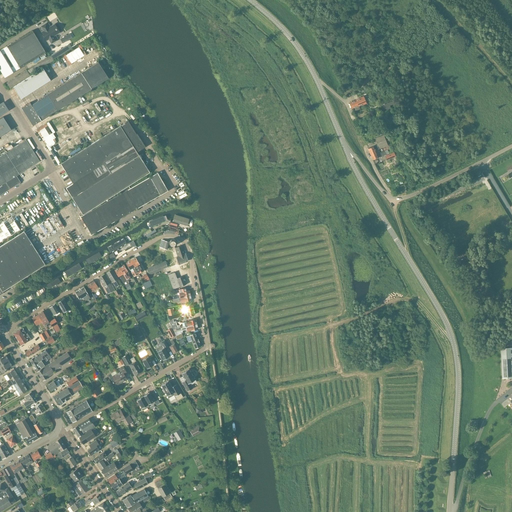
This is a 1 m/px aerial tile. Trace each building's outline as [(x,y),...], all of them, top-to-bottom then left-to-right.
[(42,32),(47,40),(49,39),(51,43),(56,40),(54,36),(60,32),(55,24),(49,28),(46,23),(41,26),(44,31),(42,32)] [(13,72),(20,68),(46,52),(33,30),(0,50),(0,69),(5,77),(13,72)] [(72,38),(70,34),(60,39),(63,43),(72,38)] [(49,57),(52,62),(72,48),(69,43),(49,57)] [(49,57),(27,71),(27,70),(6,83),(10,88),(30,75),(52,62),(49,57)] [(35,124),(92,88),(108,78),(98,61),(81,72),(47,94),(48,95),(32,105),(30,102),(26,105),(27,106),(24,108),(35,124)] [(43,68),(13,87),(21,98),(51,80),(43,68)] [(352,108),(358,106),(362,104),(362,105),(365,103),(363,98),(356,100),(356,101),(350,103),(352,108)] [(384,104),(387,110),(391,109),(390,106),(394,104),(393,101),(384,104)] [(3,117),(0,118),(0,136),(11,129),(3,117)] [(128,121),(61,164),(73,183),(66,187),(72,197),(83,214),(120,191),(121,193),(81,217),(91,235),(168,190),(158,172),(130,188),(128,185),(150,172),(139,155),(137,152),(146,146),(137,133),(136,134),(128,121)] [(42,140),(55,132),(49,122),(36,129),(42,140)] [(388,146),(383,135),(375,139),(379,149),(388,146)] [(26,140),(6,153),(19,174),(40,161),(26,140)] [(379,150),(377,145),(368,149),(370,154),(375,152),(376,154),(383,152),(383,151),(382,149),(379,150)] [(375,152),(370,154),(373,160),(381,156),(389,153),(387,149),(383,151),(383,152),(376,154),(375,152)] [(394,152),(385,156),(387,160),(396,157),(394,152)] [(16,176),(19,174),(6,153),(0,156),(0,194),(20,182),(16,176)] [(6,206),(10,212),(32,199),(28,192),(6,206)] [(189,219),(173,215),(171,221),(188,225),(189,219)] [(164,217),(149,222),(151,228),(166,222),(164,217)] [(0,294),(5,291),(4,290),(45,264),(24,231),(0,246),(0,294)] [(124,238),(108,247),(111,253),(127,244),(124,238)] [(161,243),(160,247),(167,249),(169,242),(162,240),(161,243)] [(178,256),(186,253),(183,245),(175,248),(178,256)] [(99,253),(84,261),(87,267),(102,258),(99,253)] [(186,253),(178,256),(176,257),(179,264),(188,261),(186,253)] [(142,271),(138,264),(139,264),(135,257),(131,260),(138,273),(142,271)] [(138,273),(131,260),(126,263),(130,269),(132,271),(131,272),(134,276),(138,273)] [(147,269),(149,275),(168,267),(165,261),(147,269)] [(125,264),(119,267),(127,281),(130,279),(129,277),(131,276),(127,271),(129,270),(125,264)] [(79,267),(65,274),(67,278),(81,270),(79,267)] [(119,267),(115,270),(118,276),(119,276),(124,283),(127,281),(119,267)] [(116,287),(121,284),(118,279),(118,278),(112,270),(107,273),(112,282),(113,281),(116,287)] [(175,272),(168,275),(173,289),(180,287),(177,278),(175,272)] [(105,274),(99,278),(104,286),(104,287),(106,286),(110,293),(112,292),(112,293),(114,292),(114,291),(112,288),(105,274)] [(141,277),(144,282),(149,279),(146,274),(144,275),(141,277)] [(187,284),(183,276),(177,278),(180,287),(187,284)] [(60,278),(46,285),(48,289),(62,282),(60,278)] [(86,284),(91,291),(91,292),(98,287),(93,280),(86,284)] [(153,285),(150,280),(142,284),(145,289),(153,285)] [(84,287),(75,292),(79,299),(83,297),(85,300),(90,298),(89,296),(84,287)] [(173,296),(173,297),(173,299),(190,295),(189,290),(186,291),(186,288),(179,289),(179,292),(179,293),(180,295),(173,296)] [(63,312),(69,308),(64,299),(58,302),(63,312)] [(54,315),(59,311),(55,304),(49,307),(54,315)] [(180,310),(177,310),(177,313),(194,309),(193,304),(187,306),(186,304),(182,305),(183,307),(182,307),(182,309),(180,310)] [(194,309),(177,313),(174,314),(169,315),(167,316),(168,319),(181,316),(181,315),(187,314),(188,316),(195,314),(194,309)] [(49,323),(47,318),(43,311),(37,314),(44,327),(45,328),(48,326),(46,324),(49,323)] [(144,312),(141,314),(135,317),(137,320),(143,317),(146,316),(144,312)] [(33,317),(32,318),(36,325),(38,323),(41,328),(44,327),(37,314),(38,315),(35,316),(33,317)] [(181,327),(197,324),(196,319),(189,320),(189,321),(184,322),(185,327),(181,327)] [(138,325),(134,327),(139,336),(143,334),(138,325)] [(21,345),(28,341),(31,339),(27,333),(26,334),(22,328),(13,334),(21,345)] [(171,328),(167,330),(171,337),(175,335),(171,328)] [(43,332),(39,335),(43,341),(47,338),(43,332)] [(195,348),(201,346),(195,333),(190,335),(195,348)] [(55,341),(51,336),(46,340),(49,345),(55,341)] [(167,357),(169,356),(165,349),(168,347),(164,340),(161,342),(163,345),(156,349),(159,354),(158,354),(160,358),(161,357),(163,360),(164,359),(165,359),(167,358),(167,357)] [(173,354),(179,351),(173,340),(171,341),(173,344),(169,346),(173,354)] [(41,349),(39,347),(38,344),(25,352),(28,357),(41,349)] [(511,348),(502,349),(503,379),(511,378),(511,348)] [(145,350),(138,353),(144,363),(143,363),(145,367),(146,366),(147,369),(150,367),(151,367),(153,366),(153,365),(154,365),(150,358),(153,356),(149,349),(145,351),(145,350)] [(33,365),(37,363),(41,360),(49,354),(46,350),(30,360),(33,365)] [(62,355),(67,362),(71,359),(67,352),(62,355)] [(137,362),(136,362),(134,357),(130,359),(127,354),(121,357),(126,366),(129,364),(130,366),(135,375),(142,372),(137,362)] [(0,356),(0,365),(9,360),(7,355),(2,358),(1,356),(0,356)] [(42,360),(41,360),(37,363),(33,365),(37,371),(41,368),(45,365),(43,363),(51,358),(49,355),(42,360)] [(49,364),(37,372),(43,380),(48,377),(47,375),(54,371),(61,366),(58,360),(60,358),(59,357),(57,359),(49,364)] [(12,365),(9,360),(0,365),(0,368),(2,373),(9,369),(8,368),(12,365)] [(120,372),(118,373),(122,382),(126,381),(125,380),(127,379),(125,376),(128,374),(123,366),(118,369),(120,372)] [(186,380),(182,382),(188,391),(193,388),(191,385),(197,381),(195,379),(196,379),(194,376),(195,375),(193,372),(192,371),(191,372),(189,368),(182,373),(186,380)] [(7,373),(10,378),(18,374),(14,369),(7,373)] [(111,373),(108,375),(111,380),(114,379),(117,384),(119,383),(119,384),(122,382),(118,373),(112,376),(111,373)] [(10,378),(14,384),(21,379),(18,374),(10,378)] [(73,385),(79,381),(76,376),(66,382),(69,387),(73,385)] [(14,384),(17,389),(24,384),(21,379),(14,384)] [(59,380),(56,381),(55,380),(47,385),(50,391),(57,386),(58,387),(61,385),(59,382),(60,381),(59,380)] [(57,404),(59,402),(61,405),(66,401),(65,399),(72,394),(83,388),(79,381),(73,385),(69,387),(68,388),(53,397),(57,404)] [(161,385),(163,389),(162,390),(164,393),(165,393),(166,392),(169,398),(175,395),(178,400),(184,397),(176,385),(173,387),(169,381),(161,385)] [(28,390),(24,384),(17,389),(20,394),(28,390)] [(28,401),(35,396),(32,391),(25,396),(27,399),(26,400),(27,401),(28,401)] [(146,395),(144,396),(150,407),(156,403),(157,405),(160,403),(156,396),(153,397),(150,392),(149,393),(148,393),(146,394),(146,395)] [(27,401),(27,402),(24,404),(27,408),(38,400),(35,396),(28,401),(27,401)] [(144,411),(150,407),(144,396),(141,398),(140,398),(138,399),(137,400),(139,403),(138,403),(140,406),(141,406),(144,411)] [(66,412),(73,422),(92,411),(86,400),(66,412)] [(40,403),(30,410),(32,412),(34,411),(36,414),(39,412),(40,413),(45,411),(40,403)] [(115,418),(117,421),(123,418),(126,425),(132,422),(128,414),(124,417),(120,410),(110,415),(113,419),(115,418)] [(38,438),(35,432),(36,431),(28,417),(16,423),(22,434),(21,435),(20,436),(22,438),(23,439),(24,438),(25,437),(28,443),(38,438)] [(35,419),(31,421),(34,425),(39,433),(43,431),(38,422),(37,423),(36,421),(38,420),(37,418),(35,419)] [(79,437),(91,429),(95,427),(93,423),(92,424),(89,418),(73,428),(79,437)] [(8,426),(1,431),(3,435),(9,432),(10,431),(11,431),(8,426)] [(91,429),(79,437),(84,444),(96,436),(91,429)] [(179,430),(174,433),(178,440),(183,437),(179,430)] [(17,443),(10,431),(9,432),(10,434),(5,437),(11,446),(17,443)] [(47,446),(50,452),(47,454),(44,450),(43,451),(51,465),(56,461),(54,458),(56,457),(55,455),(60,452),(58,449),(59,448),(61,451),(66,448),(60,438),(55,441),(47,446)] [(109,443),(113,448),(119,444),(115,439),(109,443)] [(92,455),(99,450),(97,446),(99,444),(96,440),(89,445),(91,448),(88,450),(92,455)] [(0,455),(2,459),(10,454),(4,444),(0,445),(0,455)] [(60,458),(70,452),(67,448),(61,452),(61,453),(58,455),(60,458)] [(36,460),(42,456),(38,450),(31,454),(36,462),(37,462),(36,460)] [(94,458),(97,463),(102,459),(104,462),(106,460),(108,461),(109,460),(109,459),(112,457),(115,455),(112,452),(110,454),(107,456),(104,451),(94,458)] [(72,457),(69,453),(62,459),(64,462),(66,461),(68,464),(69,464),(71,467),(77,463),(72,456),(72,457)] [(29,464),(33,462),(29,454),(24,457),(29,464)] [(29,464),(24,457),(19,459),(24,467),(29,464)] [(19,459),(14,462),(19,470),(24,467),(19,459)] [(101,469),(107,466),(110,464),(108,461),(106,460),(104,462),(102,459),(97,463),(101,469)] [(135,461),(123,468),(126,474),(139,466),(135,461)] [(19,470),(14,462),(10,465),(15,473),(19,470)] [(104,468),(101,470),(106,476),(108,475),(118,469),(114,463),(104,468)] [(17,496),(24,493),(19,483),(16,484),(6,467),(1,470),(13,490),(17,496)] [(75,481),(82,476),(77,469),(70,474),(75,481)] [(487,471),(483,473),(485,479),(491,477),(489,471),(487,471)] [(111,483),(115,480),(115,481),(119,478),(119,479),(125,475),(123,473),(121,474),(122,475),(117,477),(115,474),(108,478),(111,483)] [(123,484),(121,481),(123,480),(122,477),(119,479),(111,483),(115,489),(123,484)] [(146,479),(145,478),(134,484),(137,490),(148,484),(146,479)] [(162,479),(155,483),(162,497),(169,493),(162,479)] [(73,486),(77,491),(80,496),(89,489),(82,480),(76,485),(75,484),(73,486)] [(128,489),(132,487),(131,486),(132,484),(130,481),(128,482),(124,485),(116,490),(119,495),(128,489)] [(8,488),(5,490),(1,484),(0,484),(0,511),(16,501),(8,488)] [(136,502),(148,495),(144,489),(132,495),(131,494),(122,500),(128,507),(136,502)] [(92,499),(86,503),(87,504),(91,502),(90,502),(93,500),(95,504),(102,499),(99,494),(98,494),(92,499)] [(78,500),(75,503),(70,506),(73,511),(82,505),(78,500)] [(136,511),(143,508),(139,501),(128,508),(130,511),(136,511)] [(108,511),(110,511),(104,502),(89,511),(108,511)]
